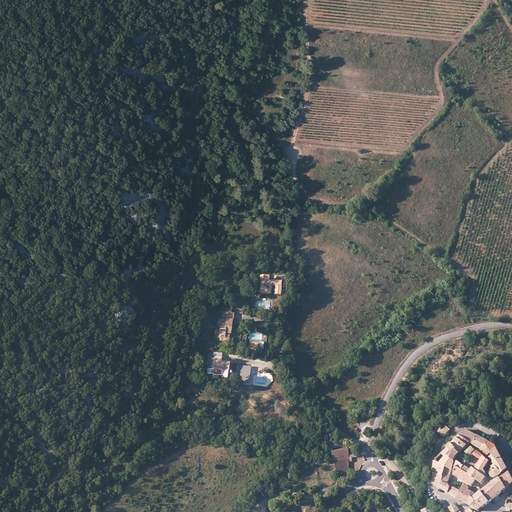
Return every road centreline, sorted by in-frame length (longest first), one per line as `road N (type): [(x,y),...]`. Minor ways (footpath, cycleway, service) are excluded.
road 1 (tertiary): [(511,325),(468,329),(414,355),(383,405),(372,449)]
road 2 (residential): [(208,432),(224,412),(262,393),(372,449)]
road 3 (residential): [(494,436),(466,426),(434,450),(428,478),(441,501)]
